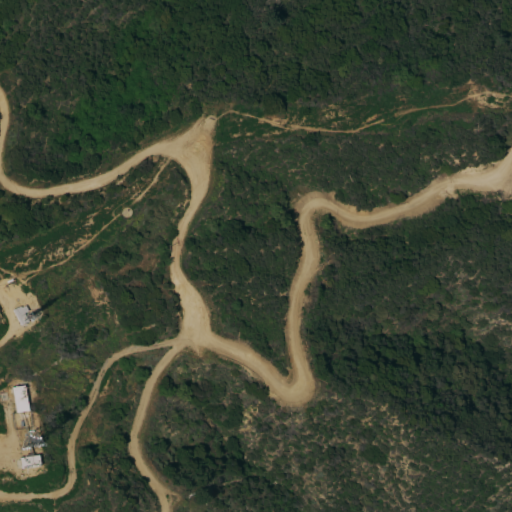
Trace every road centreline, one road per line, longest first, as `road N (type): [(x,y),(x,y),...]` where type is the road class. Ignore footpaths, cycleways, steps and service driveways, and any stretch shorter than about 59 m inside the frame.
road 1 (track): [(0,99),(4,179),(21,191),(77,184),(160,147),(191,167),(194,202),(172,257),(188,312),(185,333),(151,376),(132,439),(162,511)]
road 2 (track): [(511,160),(493,181),(456,182),(368,220),(326,201),(311,203),(294,334),(298,396),(282,394),(230,350),(183,337)]
road 3 (track): [(0,292),(15,329),(0,342),(20,497),(66,489),(71,439),(115,354),(180,343)]
